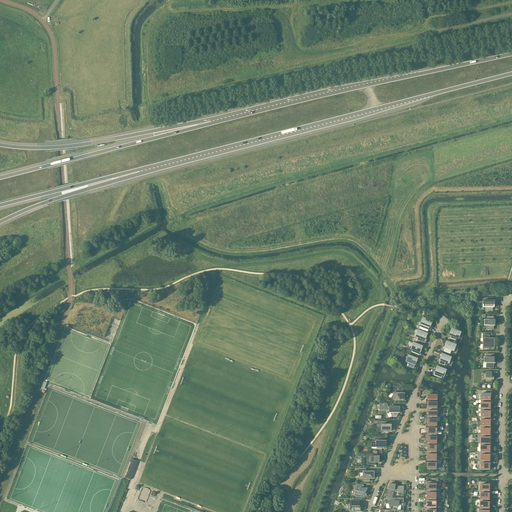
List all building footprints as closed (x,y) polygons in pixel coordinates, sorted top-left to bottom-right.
[(494,308),(494,301),(493,301),(493,298),(485,298),(485,301),(483,301),(483,307),(483,312),(485,312),(493,312),(493,308),(494,308)] [(487,326),(486,330),(493,330),(494,326),(495,326),(495,320),(494,320),(494,317),(487,316),(487,320),(484,320),(484,326),(487,326)] [(427,332),(428,330),(430,331),(432,328),(430,327),(432,321),(423,318),(420,324),(421,324),(420,327),(418,326),(417,329),(423,331),(424,330),(427,332)] [(458,338),(461,332),(451,329),(449,334),(447,334),(446,337),(456,341),(457,338),(458,338)] [(426,343),(427,340),(425,340),(427,334),(418,330),(415,336),(417,337),(416,339),(426,343)] [(493,348),(493,339),(489,339),(489,335),(483,335),(482,349),(489,349),(489,347),(493,348)] [(454,351),(456,345),(447,341),(444,347),(443,346),(441,349),(444,350),(444,352),(450,354),(450,353),(451,353),(452,351),(454,351)] [(424,347),(413,343),(411,349),(407,347),(405,354),(410,356),(411,352),(421,356),(422,353),(421,352),(422,350),(423,350),(424,347)] [(449,364),(451,358),(442,354),(439,360),(438,359),(437,362),(439,363),(439,364),(445,366),(445,365),(447,366),(448,363),(449,364)] [(495,363),(495,357),(494,357),(494,354),(486,354),(486,357),(484,357),(484,363),(486,363),(486,368),(494,368),(494,363),(495,363)] [(413,368),(413,367),(416,368),(417,365),(415,365),(418,359),(408,355),(406,361),(407,362),(406,365),(407,365),(407,366),(413,368)] [(444,376),(446,370),(437,366),(435,372),(433,371),(432,375),(442,378),(443,376),(444,376)] [(494,380),(494,376),(491,376),(491,372),(486,372),(485,374),(482,374),(482,380),(483,380),(483,383),(492,384),(492,380),(494,380)] [(404,401),(404,394),(403,394),(403,390),(402,390),(402,388),(395,388),(395,390),(393,390),(393,394),(391,398),(393,400),(394,400),(396,401),(397,400),(404,401)] [(479,400),(481,400),(492,400),(490,400),(490,395),(492,395),(492,390),(483,390),(478,390),(478,394),(479,394),(479,400)] [(437,408),(437,400),(437,399),(437,396),(427,396),(427,399),(426,399),(426,403),(427,403),(427,408),(437,408)] [(481,400),(480,409),(490,409),(490,403),(492,403),(492,400),(481,400)] [(399,411),(401,407),(400,407),(388,407),(387,403),(380,403),(380,411),(389,411),(389,413),(390,413),(391,417),(392,417),(396,417),(397,417),(398,413),(399,413),(399,411)] [(427,417),(437,417),(437,412),(440,412),(440,408),(437,408),(427,408),(426,408),(426,411),(427,411),(427,417)] [(490,409),(480,409),(480,418),(490,418),(490,417),(490,412),(492,412),(492,409),(490,409)] [(427,420),(427,425),(427,426),(437,426),(437,417),(427,417),(426,417),(426,420),(427,420)] [(477,426),(480,426),(491,426),(490,426),(490,421),(492,421),(492,417),(490,417),(490,418),(480,418),(480,421),(477,421),(477,426)] [(392,428),(392,425),(385,425),(385,421),(377,421),(377,427),(376,427),(376,432),(381,432),(381,431),(384,431),(384,432),(388,432),(388,431),(391,431),(391,428),(392,428)] [(427,434),(436,434),(437,426),(427,426),(427,425),(425,425),(425,429),(427,429),(427,434)] [(491,429),(491,426),(480,426),(480,435),(491,435),(490,435),(490,429),(491,429)] [(427,438),(427,443),(436,443),(436,434),(427,434),(425,434),(425,438),(427,438)] [(480,435),(480,444),(491,444),(491,443),(490,443),(490,438),(491,438),(491,435),(480,435)] [(387,443),(387,438),(375,438),(375,441),(372,441),(372,447),(377,447),(377,449),(384,449),(384,448),(386,448),(386,443),(387,443)] [(427,446),(427,452),(436,452),(436,443),(427,443),(425,443),(425,446),(427,446)] [(491,447),(491,444),(480,444),(480,452),(491,452),(490,452),(490,447),(491,447)] [(427,455),(427,460),(436,461),(436,452),(427,452),(425,451),(425,455),(427,455)] [(480,452),(480,461),(491,461),(490,461),(490,456),(491,456),(491,452),(480,452)] [(379,456),(377,456),(372,456),(372,453),(366,453),(366,459),(366,465),(370,465),(371,465),(375,465),(375,464),(375,463),(379,463),(379,456)] [(137,461),(132,459),(125,478),(130,480),(137,461)] [(436,469),(436,461),(427,460),(425,460),(425,464),(427,464),(427,469),(436,469)] [(491,464),(491,461),(480,461),(477,461),(477,464),(480,464),(480,470),(490,470),(490,464),(491,464)] [(375,477),(375,473),(374,473),(374,472),(365,472),(365,469),(358,469),(358,473),(363,473),(363,478),(359,478),(359,481),(366,481),(366,482),(368,482),(368,481),(369,481),(369,479),(374,479),(374,477),(375,477)] [(426,485),(426,490),(436,490),(436,485),(439,485),(439,481),(425,481),(425,485),(426,485)] [(480,482),(480,491),(491,491),(489,491),(489,485),(491,485),(491,482),(480,482)] [(393,498),(394,491),(404,493),(404,494),(405,494),(406,491),(404,490),(404,486),(395,486),(395,485),(391,484),(391,483),(385,498),(393,498)] [(366,496),(366,494),(365,494),(367,489),(362,489),(363,485),(356,485),(354,490),(356,491),(355,493),(354,492),(354,493),(355,494),(354,496),(356,496),(356,497),(363,497),(364,496),(366,496)] [(426,493),(426,499),(436,499),(436,490),(426,490),(425,490),(425,493),(426,493)] [(480,491),(480,500),(491,500),(491,499),(489,499),(489,494),(491,494),(491,491),(480,491)] [(389,504),(390,510),(391,510),(393,510),(394,498),(393,498),(385,498),(383,502),(381,503),(381,506),(382,506),(382,505),(389,504)] [(404,498),(394,498),(393,510),(397,510),(399,504),(404,505),(404,506),(405,506),(406,503),(404,502),(404,498)] [(439,499),(436,499),(426,499),(425,499),(425,502),(426,502),(426,507),(426,508),(436,508),(436,502),(439,502),(439,499)] [(480,500),(479,508),(491,508),(489,508),(489,503),(491,503),(491,500),(480,500)] [(361,511),(361,506),(359,506),(359,501),(350,501),(349,511),(351,511),(350,511),(353,511),(354,511),(361,511)]
